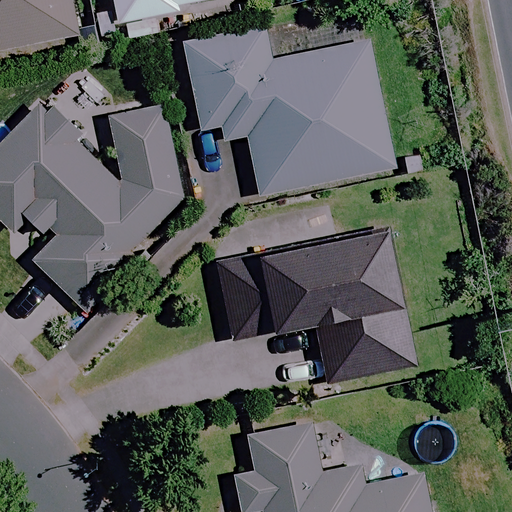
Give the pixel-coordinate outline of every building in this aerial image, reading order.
[(0,0),(0,51),(73,36),(65,0),(0,0)] [(110,0),(116,27),(174,15),(172,6),(201,0),(110,0)] [(267,62),(259,27),(179,44),(198,133),(216,129),(219,142),(244,137),(256,197),(390,169),(363,42),(267,62)] [(112,113),(116,148),(94,127),(109,111),(69,73),(0,142),(0,225),(9,235),(26,218),(49,241),(28,262),(87,322),(144,267),(129,251),(181,200),(162,108),(112,113)] [(410,366),(383,230),(214,263),(229,340),(312,324),(324,383),(410,366)] [(317,475),(306,424),(245,437),(253,472),(231,476),(239,511),(425,511),(417,475),(364,487),(359,466),(317,475)]
